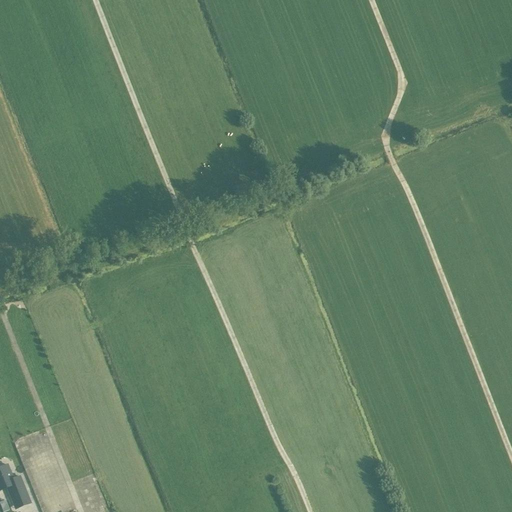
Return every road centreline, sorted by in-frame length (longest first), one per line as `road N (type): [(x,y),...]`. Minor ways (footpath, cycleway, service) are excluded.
road 1 (track): [(511,95),(187,229),(0,293)]
road 2 (track): [(511,458),(384,138),(402,87),(371,0)]
road 3 (unknown): [(310,511),(187,229)]
